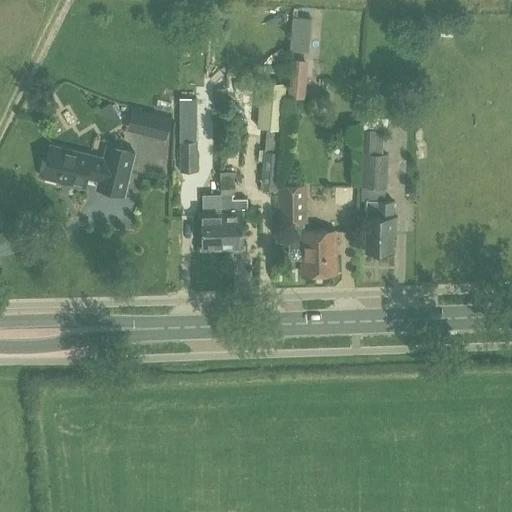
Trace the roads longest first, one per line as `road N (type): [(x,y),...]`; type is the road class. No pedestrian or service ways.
road 1 (primary): [(0,334),(511,317)]
road 2 (track): [(0,129),(64,0)]
